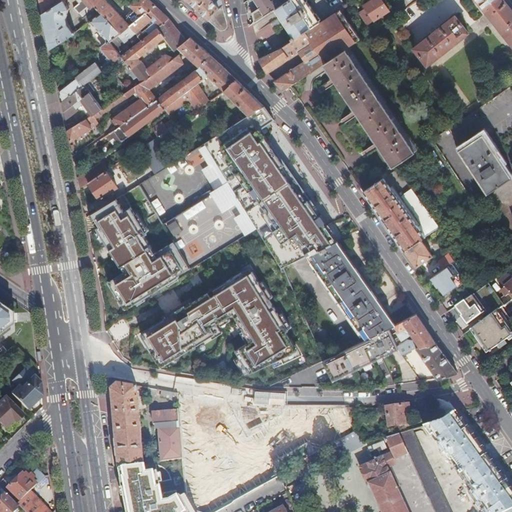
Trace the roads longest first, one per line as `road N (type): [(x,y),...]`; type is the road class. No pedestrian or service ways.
road 1 (residential): [(83,345),(106,373),(271,400),(382,400),(477,381)]
road 2 (primary): [(83,345),(18,16)]
road 3 (primary): [(0,79),(47,312)]
road 4 (tertiary): [(374,234),(477,381)]
road 5 (primary): [(103,511),(83,345)]
road 6 (residential): [(287,110),(374,234)]
